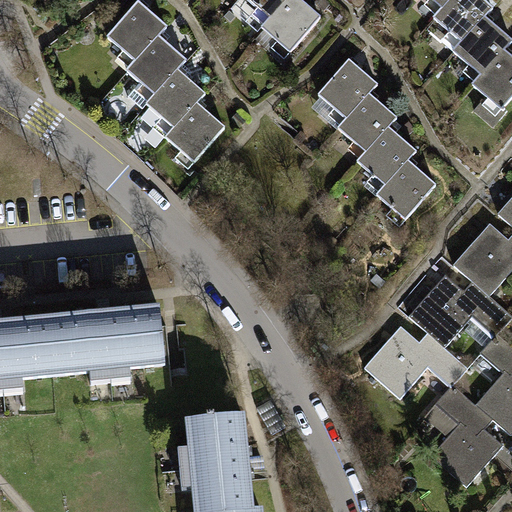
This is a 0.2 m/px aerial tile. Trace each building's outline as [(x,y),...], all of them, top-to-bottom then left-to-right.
[(250,0),(277,22),(294,0),(250,0)] [(268,33),(296,57),(327,19),(303,0),(294,0),(277,22),(268,33)] [(432,0),(448,13),(457,0),(432,0)] [(438,24),(466,47),(490,19),(497,10),(484,0),(457,0),(448,13),(438,24)] [(111,41),(140,65),(160,39),(170,28),(142,4),(111,41)] [(459,57),(488,80),(510,53),(511,50),(511,37),(490,19),(466,47),(459,57)] [(130,77),(158,100),(181,73),(189,63),(160,39),(140,65),(130,77)] [(479,91),(508,114),(511,108),(511,55),(510,53),(488,80),(479,91)] [(320,100),(349,124),(370,98),(380,86),(351,63),(320,100)] [(150,110),(178,134),(209,96),(181,73),(158,100),(150,110)] [(340,135),(369,159),(391,131),(399,121),(370,98),(349,124),(340,135)] [(169,145),(197,168),(228,131),(200,108),(178,134),(169,145)] [(361,169),(390,192),(410,166),(420,155),(391,131),(369,159),(361,169)] [(380,204),(409,227),(439,190),(410,166),(390,192),(380,204)] [(511,245),(494,231),(459,272),(477,287),(494,303),(511,282),(511,245)] [(467,297),(450,282),(413,322),(434,342),(447,354),(477,319),(500,342),(511,327),(511,318),(494,303),(477,287),(467,297)] [(180,320),(75,329),(80,388),(186,378),(180,320)] [(75,329),(0,335),(0,394),(80,388),(75,329)] [(426,351),(403,335),(370,376),(407,407),(434,374),(457,393),(473,374),(447,354),(434,342),(426,351)] [(511,351),(500,342),(486,358),(508,377),(482,412),(511,438),(511,351)] [(495,425),(457,393),(443,410),(465,429),(437,466),(472,493),(506,453),(486,436),(495,425)] [(256,511),(248,418),(185,424),(192,511),(256,511)]
